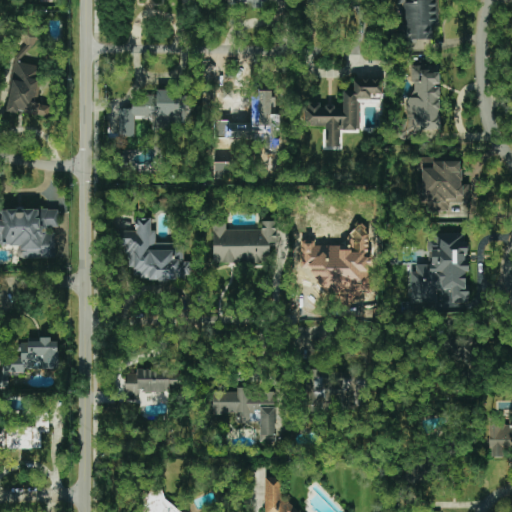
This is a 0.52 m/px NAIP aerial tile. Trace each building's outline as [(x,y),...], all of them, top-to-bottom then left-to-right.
[(268,8),(268,0),(227,0),(227,6),(268,8)] [(436,0),(403,0),(404,39),(432,39),(432,25),(437,25),(436,0)] [(31,48),(41,37),(26,23),(16,34),(31,48)] [(42,66),(14,61),(6,111),(19,114),(19,112),(49,117),(51,105),(36,103),(42,66)] [(410,132),(440,132),(439,85),(440,85),(440,72),(422,72),(422,65),(409,65),(410,132)] [(381,79),(353,78),(353,91),(343,91),(342,107),(320,106),(321,103),(303,103),(303,126),(325,127),(325,146),(340,146),(340,129),(360,130),(360,103),(381,103),(381,79)] [(117,137),(134,137),(135,115),(152,115),(152,125),(190,126),(190,92),(156,91),(156,97),(132,96),(132,109),(118,108),(117,137)] [(469,202),(469,184),(461,184),(461,159),(421,159),(420,211),(450,211),(450,202),(469,202)] [(58,209),(2,209),(2,220),(0,220),(0,244),(20,245),(20,258),(55,259),(55,229),(58,230),(58,209)] [(156,243),(156,231),(151,231),(151,218),(136,218),(135,231),(125,231),(125,254),(129,254),(129,268),(133,268),(133,278),(191,279),(191,262),(183,262),(184,243),(156,243)] [(226,230),(226,223),(212,223),(213,263),(270,263),(270,243),(276,243),(276,221),(261,221),(261,229),(226,230)] [(410,303),(436,303),(437,289),(452,289),(451,303),(468,303),(468,291),(466,291),(466,260),(465,260),(466,234),(427,234),(427,252),(432,252),(431,265),(416,265),(416,272),(411,272),(410,303)] [(482,350),(463,332),(456,339),(450,333),(440,344),(466,367),(482,350)] [(21,342),(21,357),(2,358),(2,373),(0,373),(0,387),(9,387),(9,370),(59,369),(58,338),(40,339),(40,341),(21,342)] [(126,393),(182,391),(182,368),(136,370),(136,373),(125,374),(126,393)] [(354,373),(308,371),(307,414),(322,415),(323,397),(346,398),(346,395),(353,396),(354,373)] [(275,390),(237,390),(237,392),(212,392),(212,414),(238,414),(238,423),(249,423),(249,412),(259,412),(260,443),(276,443),(275,390)] [(505,457),(505,447),(511,447),(511,424),(490,424),(489,457),(505,457)] [(181,511),(163,498),(159,477),(136,482),(142,511),(143,511),(181,511)] [(295,511),(295,503),(282,502),(282,478),(265,477),(264,511),(295,511)]
